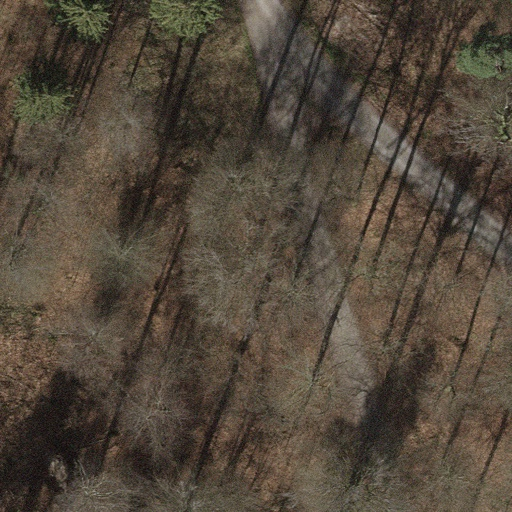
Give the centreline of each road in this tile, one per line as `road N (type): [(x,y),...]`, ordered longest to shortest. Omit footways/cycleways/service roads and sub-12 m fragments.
road 1 (track): [(294,94),(361,412),(395,511)]
road 2 (track): [(294,94),(511,250)]
